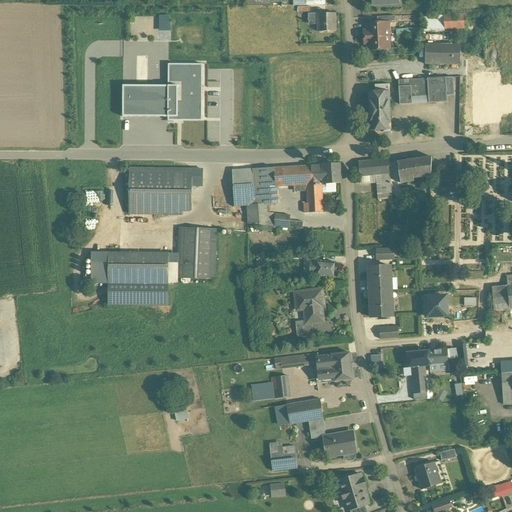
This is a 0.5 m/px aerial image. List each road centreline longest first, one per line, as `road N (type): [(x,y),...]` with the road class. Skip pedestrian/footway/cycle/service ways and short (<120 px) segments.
road 1 (residential): [(353,151),(360,342),(406,511)]
road 2 (residential): [(353,151),(71,156)]
road 3 (residential): [(511,143),(353,151)]
road 4 (residential): [(346,0),(353,151)]
